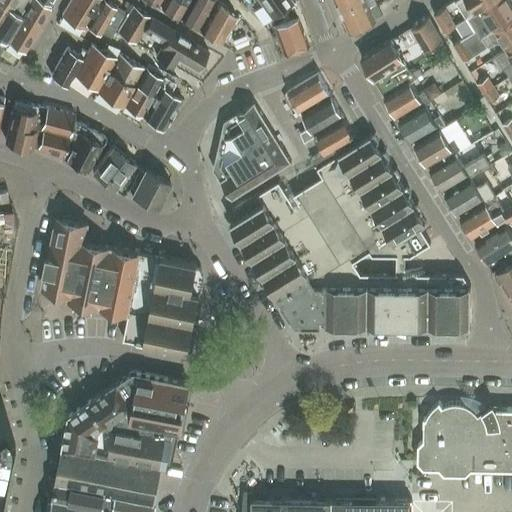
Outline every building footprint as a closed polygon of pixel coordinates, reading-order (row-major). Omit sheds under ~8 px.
[(0,0),(0,3),(4,6),(19,15),(27,0),(0,0)] [(30,0),(20,17),(37,27),(49,7),(39,0),(30,0)] [(70,0),(61,15),(83,28),(85,24),(99,0),(70,0)] [(99,0),(85,24),(100,33),(101,31),(109,36),(121,14),(124,11),(106,0),(99,0)] [(179,16),(188,0),(162,0),(160,6),(179,16)] [(190,0),(181,17),(196,26),(211,0),(190,0)] [(218,0),(211,0),(196,26),(200,28),(199,29),(220,42),(223,38),(225,37),(227,33),(227,30),(235,16),(218,0)] [(245,0),(247,2),(250,0),(258,0),(271,17),(292,2),(290,0),(245,0)] [(333,0),(338,9),(358,0),(333,0)] [(365,0),(358,0),(338,9),(348,31),(381,16),(375,3),(369,6),(365,0)] [(479,7),(490,0),(454,0),(465,17),(474,11),(479,8),(479,7)] [(474,11),(465,17),(473,30),(462,37),(466,44),(511,14),(511,7),(507,0),(490,0),(479,7),(479,8),(474,11)] [(126,7),(124,11),(121,14),(126,16),(132,5),(125,1),(123,5),(126,7)] [(292,2),(271,17),(283,52),(284,52),(307,44),(307,43),(293,4),(292,2)] [(132,5),(126,16),(117,31),(134,42),(135,42),(143,29),(142,28),(150,15),(132,5)] [(4,6),(0,12),(0,37),(5,41),(20,16),(19,15),(4,6)] [(455,23),(444,6),(433,13),(444,30),(455,23)] [(511,44),(511,14),(466,44),(472,54),(498,38),(505,49),(511,44)] [(170,27),(150,15),(142,28),(143,29),(162,41),(163,41),(155,55),(172,65),(177,57),(196,68),(207,49),(170,27)] [(425,49),(442,39),(428,15),(411,25),(425,49)] [(37,27),(20,17),(6,42),(22,52),(37,27)] [(391,36),(360,56),(361,58),(365,64),(369,70),(374,77),(384,94),(409,79),(434,64),(425,49),(411,25),(391,36)] [(249,46),(258,33),(253,28),(250,32),(241,26),(233,35),(249,46)] [(456,50),(466,44),(462,37),(452,43),(456,50)] [(91,42),(86,51),(83,57),(74,74),(96,89),(115,56),(91,42)] [(466,44),(456,50),(463,60),(472,54),(466,44)] [(511,44),(505,49),(492,57),(500,69),(503,67),(508,75),(511,72),(511,44)] [(83,57),(86,51),(81,48),(78,53),(66,46),(50,75),(66,84),(82,56),(83,57)] [(118,52),(108,70),(132,83),(142,66),(118,52)] [(135,84),(122,105),(140,115),(152,93),(160,80),(162,76),(145,66),(135,84)] [(132,83),(108,70),(97,91),(120,104),(132,83)] [(301,113),(331,95),(318,73),(287,91),(298,110),(299,110),(301,113)] [(152,93),(140,115),(162,128),(181,97),(169,90),(174,82),(163,76),(162,75),(162,76),(160,80),(152,93)] [(444,85),(451,101),(474,92),(468,76),(444,85)] [(482,92),(492,85),(486,76),(476,82),(482,92)] [(409,79),(384,94),(397,115),(399,118),(420,105),(424,102),(430,99),(429,99),(424,89),(418,93),(409,79)] [(434,81),(423,88),(424,89),(429,99),(440,92),(434,81)] [(492,85),(482,92),(488,101),(498,95),(492,85)] [(331,95),(301,113),(309,127),(300,132),(303,141),(313,135),(343,117),(331,95)] [(32,126),(37,104),(14,99),(4,139),(31,145),(36,126),(32,126)] [(231,198),(291,161),(254,101),(235,113),(239,119),(229,125),(227,137),(217,144),(223,154),(221,166),(226,175),(220,179),(231,198)] [(420,105),(399,118),(412,139),(415,143),(436,130),(440,128),(445,124),(439,114),(433,117),(424,102),(420,105)] [(37,104),(32,126),(36,126),(68,134),(73,119),(74,114),(46,106),(37,104)] [(507,132),(511,129),(511,116),(511,117),(502,123),(507,132)] [(343,117),(313,135),(323,151),(311,158),(314,165),(356,139),(343,117)] [(73,119),(68,134),(66,143),(69,145),(63,156),(87,169),(104,136),(73,119)] [(36,126),(31,145),(37,146),(63,153),(66,143),(68,134),(36,126)] [(436,130),(415,143),(427,163),(430,167),(455,152),(461,148),(460,148),(454,137),(448,141),(440,128),(436,130)] [(469,324),(470,285),(462,273),(360,272),(353,260),(369,250),(372,254),(410,255),(415,252),(427,244),(430,242),(421,228),(419,225),(425,222),(377,145),(370,133),(316,166),(322,175),(313,181),(288,196),(278,180),(230,210),(235,217),(230,221),(275,291),(280,288),(297,316),(325,317),(325,323),(469,324)] [(500,144),(498,150),(502,155),(511,150),(505,140),(500,144)] [(111,144),(91,169),(122,192),(125,188),(130,180),(138,165),(133,161),(111,144)] [(455,152),(430,167),(443,188),(445,192),(470,176),(490,163),(483,152),(463,165),(455,152)] [(138,165),(130,180),(125,188),(157,205),(170,180),(139,164),(138,165)] [(476,186),(470,176),(445,192),(460,216),(485,200),(495,194),(487,180),(476,186)] [(485,200),(460,216),(473,236),(475,239),(495,226),(505,220),(506,220),(511,216),(511,203),(503,189),(495,194),(485,200)] [(81,240),(82,240),(86,222),(84,222),(80,221),(80,220),(63,216),(63,217),(59,217),(59,216),(57,216),(42,286),(44,287),(44,286),(48,287),(48,289),(65,292),(66,291),(70,292),(68,299),(69,299),(81,240)] [(505,220),(495,226),(475,239),(493,268),(511,255),(511,230),(506,220),(505,220)] [(82,240),(81,240),(69,299),(70,299),(74,299),(74,301),(91,304),(92,303),(96,304),(98,305),(110,246),(104,245),(104,244),(87,240),(86,241),(82,240)] [(110,246),(98,305),(100,305),(101,305),(105,306),(104,307),(122,311),(122,310),(126,310),(126,313),(127,313),(140,251),(140,250),(139,250),(138,252),(134,252),(135,250),(117,246),(117,248),(110,246)] [(196,264),(140,251),(127,313),(128,313),(129,310),(192,322),(198,294),(197,294),(201,276),(201,273),(200,271),(198,268),(196,267),(196,264)] [(511,255),(493,268),(494,270),(498,276),(506,290),(511,286),(511,255)] [(128,313),(127,313),(122,339),(186,351),(192,322),(129,310),(128,313)] [(132,370),(89,399),(105,424),(167,430),(167,428),(172,429),(178,430),(188,380),(132,370)] [(68,413),(62,444),(160,464),(166,465),(167,464),(166,464),(167,459),(167,458),(170,440),(171,440),(171,439),(170,439),(172,430),(172,429),(167,428),(167,430),(105,424),(89,399),(68,413)] [(416,443),(416,460),(422,466),(437,466),(442,471),(464,472),(470,466),(511,467),(511,407),(506,407),(496,407),(492,402),(481,410),(478,413),(475,410),(471,407),(465,403),(459,402),(454,402),(448,403),(442,405),(439,401),(430,409),(427,414),(426,418),(421,417),(421,438),(416,443)] [(62,444),(52,494),(144,511),(150,511),(160,464),(62,444)] [(330,511),(330,498),(317,497),(301,497),(286,497),(269,496),(264,496),(264,493),(246,493),(246,511),(330,511)] [(144,511),(52,494),(48,511),(144,511)] [(457,497),(457,511),(469,511),(470,497),(457,497)] [(330,498),(330,511),(409,511),(410,499),(330,498)]
